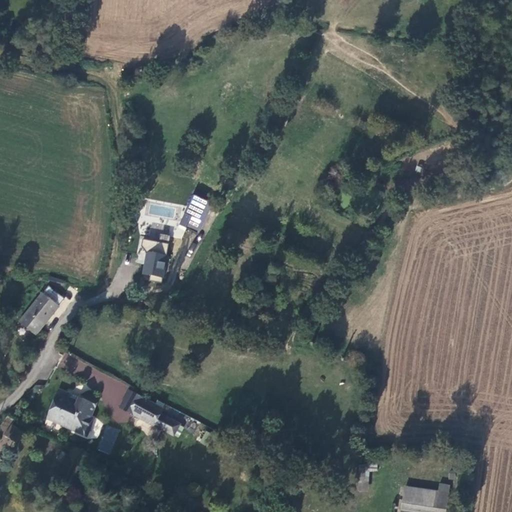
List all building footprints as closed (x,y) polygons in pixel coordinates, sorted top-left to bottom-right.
[(193,195),(179,223),(198,232),(212,204),(193,195)] [(165,284),(168,262),(147,259),(144,281),(152,282),(165,284)] [(48,292),(19,326),(33,337),(43,326),(45,327),(65,304),(48,292)] [(146,401),(130,392),(121,409),(137,418),(146,401)] [(77,435),(83,438),(84,434),(88,434),(92,424),(89,422),(96,404),(84,399),(82,404),(77,401),(75,405),(69,402),(67,401),(69,398),(56,394),(45,423),(77,436),(77,435)] [(137,418),(156,428),(156,427),(175,437),(181,426),(162,416),(165,411),(146,401),(137,418)] [(7,415),(0,425),(0,428),(5,431),(13,419),(7,415)] [(18,422),(11,432),(22,439),(29,429),(18,422)] [(106,425),(97,449),(110,455),(120,430),(106,425)] [(206,437),(200,448),(211,453),(217,443),(206,437)] [(370,466),(360,465),(357,490),(367,491),(370,466)] [(438,483),(438,489),(402,486),(400,510),(415,511),(447,511),(450,484),(438,483)]
